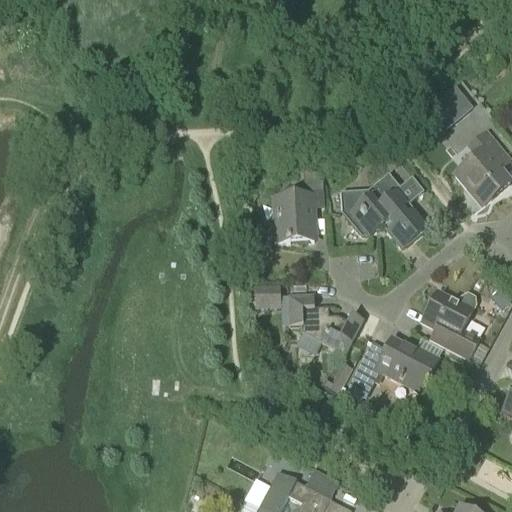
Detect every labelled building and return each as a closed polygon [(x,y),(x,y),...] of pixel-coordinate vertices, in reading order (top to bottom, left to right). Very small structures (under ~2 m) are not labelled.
[(299,79),(309,77),(306,64),(296,67),(299,79)] [(445,135),(472,113),(455,93),(429,115),(430,117),(442,130),(445,135)] [(483,208),(508,187),(493,170),(505,160),(485,136),(467,151),(475,160),(453,178),(472,202),(476,198),(483,208)] [(275,248),(313,246),(311,213),(322,212),(320,176),(302,177),(303,200),(276,202),(277,226),(274,227),(275,248)] [(422,198),(408,181),(393,194),(383,183),(367,196),(342,198),(344,218),(348,217),(348,227),(356,237),(374,236),(384,227),(389,233),(397,226),(410,242),(423,231),(407,211),(422,198)] [(254,314),(280,313),(279,291),(253,292),(254,314)] [(455,309),(435,298),(420,326),(449,341),(443,354),(467,366),(477,347),(459,337),(473,310),(472,310),(472,303),(465,300),(459,302),(455,309)] [(312,313),(312,300),(285,301),(287,331),(299,330),(300,337),(343,361),(362,325),(350,319),(346,326),(336,321),(327,322),(326,312),(312,313)] [(412,355),(389,343),(384,354),(369,346),(345,394),(365,404),(373,388),(376,389),(382,378),(418,397),(436,363),(414,352),(412,355)] [(511,391),(498,417),(511,423),(511,435),(511,438),(511,440),(511,391)] [(298,511),(324,511),(328,505),(327,505),(336,488),(312,475),(303,492),(275,477),(256,511),(281,511),(287,502),(301,509),(298,511)]
